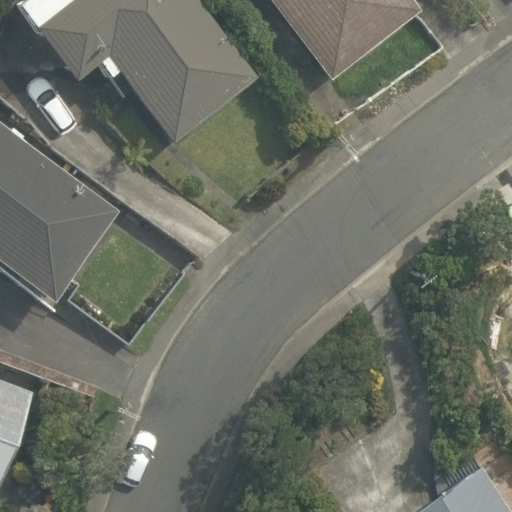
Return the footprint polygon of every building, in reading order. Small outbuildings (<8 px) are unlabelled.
[(172,142),(257,76),(197,0),(19,0),(18,1),(73,78),(98,60),(110,76),(118,69),(172,142)] [(270,0),(329,80),(421,8),(414,0),(270,0)] [(9,127),(0,120),(0,260),(53,300),(118,210),(21,136),(23,133),(10,125),(9,127)] [(0,478),(32,391),(0,378),(0,478)] [(511,511),(511,509),(480,464),(408,511),(511,511)]
